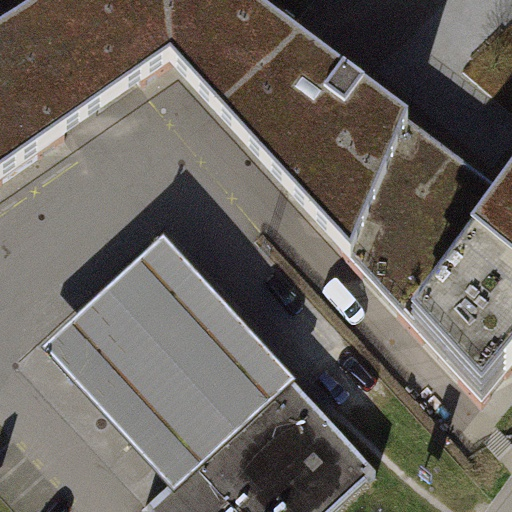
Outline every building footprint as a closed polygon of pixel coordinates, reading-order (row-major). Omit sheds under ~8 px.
[(0,0),(0,39),(61,0),(0,0)] [(0,178),(164,64),(354,267),(409,125),(236,0),(61,0),(0,39),(0,178)] [(505,200),(409,125),(354,267),(405,331),(505,200)] [(511,190),(505,200),(405,331),(481,406),(511,368),(511,190)] [(39,356),(167,495),(289,383),(292,380),(165,242),(39,356)] [(289,383),(167,495),(148,511),(340,511),(377,479),(289,383)]
